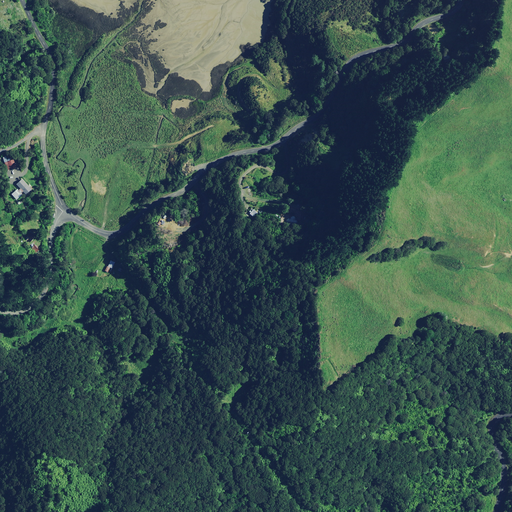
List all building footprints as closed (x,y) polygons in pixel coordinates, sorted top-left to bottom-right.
[(443,57),(445,63),(452,61),(449,55),(443,57)] [(10,158),(7,159),(7,157),(3,159),(5,163),(8,171),(17,167),(13,159),(10,160),(10,158)] [(32,190),(23,179),(17,185),(26,195),(32,190)] [(23,195),(18,189),(12,194),(17,200),(23,195)] [(35,236),(30,233),(26,239),(31,242),(35,236)] [(30,248),(34,252),(36,250),(37,252),(40,250),(35,243),(30,248)] [(116,263),(111,261),(108,267),(108,266),(106,271),(108,272),(111,267),(113,269),(116,263)]
